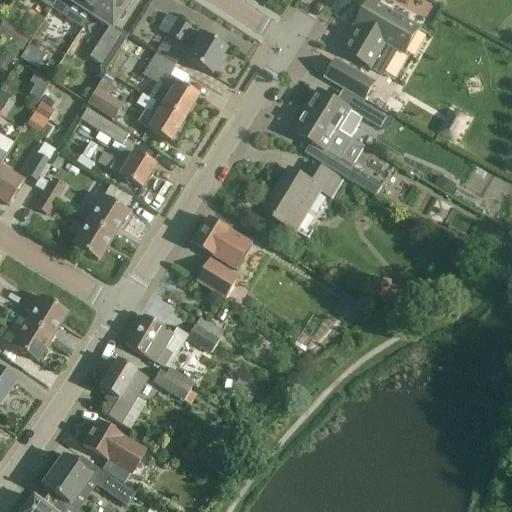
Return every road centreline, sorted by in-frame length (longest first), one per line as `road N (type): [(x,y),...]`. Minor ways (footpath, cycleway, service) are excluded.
road 1 (tertiary): [(120,311),(290,42)]
road 2 (tertiary): [(0,492),(120,311)]
road 3 (residential): [(120,311),(0,238)]
